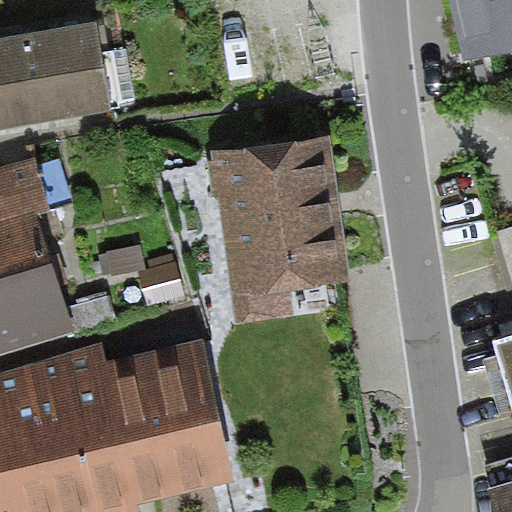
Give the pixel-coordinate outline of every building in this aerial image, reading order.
[(511,0),(450,0),(466,65),(511,54),(511,0)] [(94,26),(0,42),(0,133),(111,116),(94,26)] [(330,139),(208,157),(233,326),(294,317),(290,293),(352,284),(330,139)] [(0,167),(0,356),(73,334),(36,215),(48,211),(32,157),(0,167)] [(511,226),(496,231),(511,289),(511,226)] [(141,245),(108,252),(113,277),(138,272),(146,270),(144,261),(141,245)] [(146,270),(138,272),(148,307),(187,297),(173,253),(144,261),(146,270)] [(511,322),(501,326),(505,342),(511,339),(511,322)] [(511,485),(489,493),(494,511),(511,511),(511,339),(505,342),(494,345),(511,408),(511,485)] [(102,345),(0,375),(0,511),(140,511),(140,507),(235,487),(203,343),(105,363),(102,345)]
